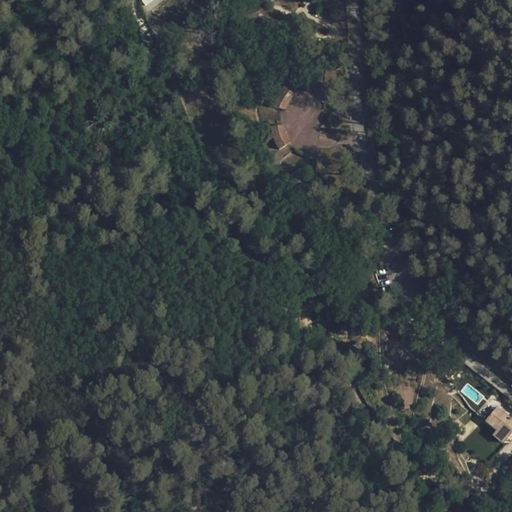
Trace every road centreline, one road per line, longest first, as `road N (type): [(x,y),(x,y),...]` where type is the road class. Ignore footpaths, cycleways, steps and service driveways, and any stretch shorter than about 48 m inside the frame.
road 1 (track): [(0,151),(159,266),(308,310),(411,312)]
road 2 (unclassified): [(511,391),(411,312),(402,291),(360,133),(355,0)]
road 3 (track): [(308,310),(399,460),(416,511)]
